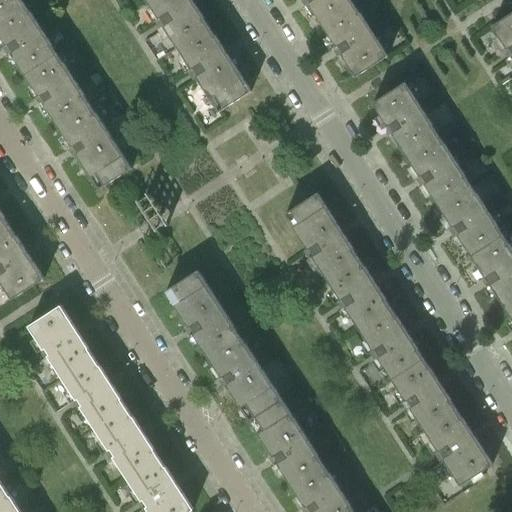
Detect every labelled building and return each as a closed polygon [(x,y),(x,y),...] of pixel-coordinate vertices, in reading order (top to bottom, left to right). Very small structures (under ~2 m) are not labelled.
[(22,0),(0,0),(0,19),(24,3),(22,0)] [(145,0),(176,47),(209,26),(196,6),(196,5),(196,4),(195,4),(191,0),(145,0)] [(351,0),(303,0),(307,5),(308,5),(321,25),(354,4),(351,0)] [(24,3),(0,19),(0,36),(5,45),(4,46),(9,53),(10,54),(11,54),(25,76),(58,55),(24,3)] [(354,4),(321,25),(335,46),(334,47),(340,56),(341,55),(355,77),(387,56),(354,4)] [(511,12),(491,26),(511,58),(511,12)] [(63,19),(54,25),(60,33),(68,27),(63,19)] [(392,23),(382,30),(386,36),(390,34),(391,35),(397,31),(392,23)] [(223,48),(209,26),(176,47),(218,112),(251,91),(228,56),(229,56),(228,55),(227,55),(223,49),(224,48),(223,47),(223,48)] [(58,55),(25,76),(38,95),(37,96),(43,105),(44,104),(58,126),(90,105),(58,55)] [(511,81),(509,77),(501,82),(505,87),(511,82),(511,81)] [(392,134),(405,154),(437,133),(404,82),(372,103),(386,125),(385,126),(390,134),(391,135),(392,134)] [(90,105),(58,126),(71,146),(70,146),(74,154),(75,155),(77,155),(99,189),(131,168),(90,105)] [(437,133),(405,154),(419,176),(418,176),(419,178),(423,185),(424,184),(437,205),(470,184),(437,133)] [(470,184),(437,205),(451,226),(450,227),(455,234),(456,235),(457,235),(470,255),(503,234),(470,184)] [(284,214),(326,278),(358,257),(345,236),(344,234),(344,235),(340,229),(341,228),(340,227),(339,227),(317,193),(284,214)] [(511,206),(509,203),(501,209),(506,216),(511,212),(511,206)] [(0,232),(10,226),(0,211),(0,232)] [(24,247),(10,226),(0,232),(0,281),(11,299),(44,278),(29,256),(30,256),(29,254),(28,255),(25,249),(25,248),(24,247)] [(511,248),(503,234),(470,255),(484,276),(483,277),(484,278),(488,286),(489,285),(511,319),(511,248)] [(358,257),(326,278),(359,329),(391,308),(377,287),(378,286),(377,285),(376,285),(373,279),(372,277),(372,278),(358,257)] [(193,335),(207,356),(239,334),(197,270),(165,291),(187,325),(186,327),(192,335),(193,335)] [(28,326),(61,377),(94,356),(81,336),(81,335),(80,334),(76,329),(76,328),(76,327),(75,327),(60,305),(28,326)] [(391,308),(359,329),(391,379),(424,358),(410,337),(411,337),(410,335),(409,336),(405,330),(406,329),(405,328),(404,328),(391,308)] [(239,334),(207,356),(220,376),(219,377),(220,378),(225,385),(226,385),(249,420),(281,399),(239,334)] [(107,377),(94,356),(61,377),(93,427),(126,406),(113,386),(114,386),(113,385),(112,385),(108,379),(109,378),(108,377),(107,377)] [(424,358),(391,379),(424,430),(456,409),(442,387),(443,387),(442,386),(441,386),(438,380),(437,378),(437,379),(424,358)] [(323,464),(281,399),(249,420),(271,455),(271,456),(276,464),(277,464),(291,485),(323,464)] [(140,428),(126,406),(93,427),(127,478),(159,457),(146,436),(145,435),(141,429),(141,428),(141,427),(140,428)] [(456,409),(424,430),(459,485),(492,464),(475,438),(476,437),(475,436),(474,436),(470,430),(471,430),(470,429),(469,429),(456,409)] [(173,478),(159,457),(127,478),(148,511),(187,511),(193,509),(178,487),(179,486),(178,485),(174,479),(174,478),(173,478)] [(354,511),(323,464),(291,485),(304,505),(303,506),(304,507),(306,511),(354,511)] [(20,511),(3,485),(0,486),(0,511),(20,511)]
